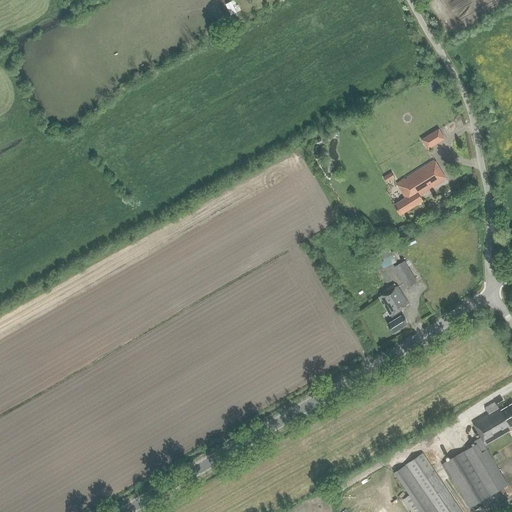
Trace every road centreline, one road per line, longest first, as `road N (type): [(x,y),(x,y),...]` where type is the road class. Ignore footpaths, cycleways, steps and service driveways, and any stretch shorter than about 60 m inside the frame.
road 1 (tertiary): [(128,511),(491,292)]
road 2 (unclassified): [(408,0),(469,116),(487,188),(492,286)]
